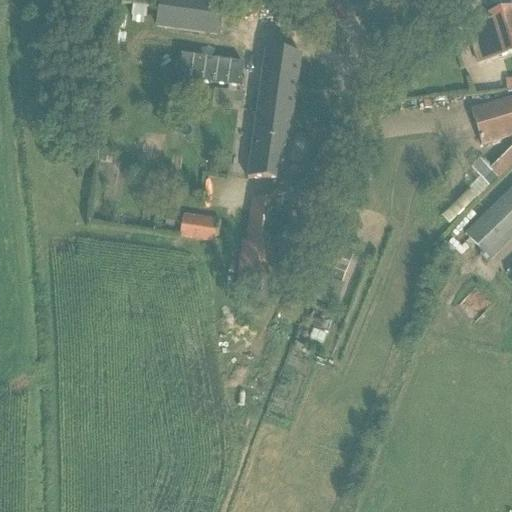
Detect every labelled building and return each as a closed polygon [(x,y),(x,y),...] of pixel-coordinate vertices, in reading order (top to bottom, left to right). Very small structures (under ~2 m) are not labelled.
[(220,2),(203,0),(159,0),(156,30),(216,38),(220,2)] [(511,55),(511,8),(488,15),(490,22),(479,25),(467,29),(477,66),(511,55)] [(247,180),(283,185),(301,57),(265,52),(247,180)] [(180,56),(176,80),(238,89),(241,64),(180,56)] [(511,99),(470,111),(480,147),(511,137),(511,99)] [(511,148),(493,168),(501,176),(511,164),(511,148)] [(480,164),(472,172),(490,190),(498,182),(480,164)] [(511,189),(465,236),(490,262),(511,240),(511,189)] [(234,292),(264,298),(273,247),(270,246),(276,205),(250,201),(245,242),(242,241),(234,292)] [(179,240),(212,244),(215,223),(182,218),(179,240)] [(333,247),(321,277),(341,285),(352,254),(333,247)]
